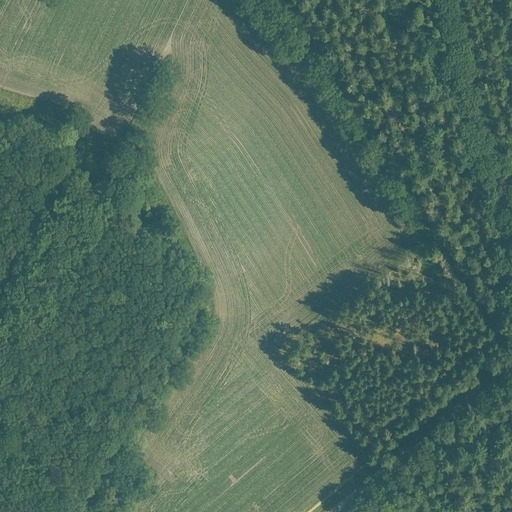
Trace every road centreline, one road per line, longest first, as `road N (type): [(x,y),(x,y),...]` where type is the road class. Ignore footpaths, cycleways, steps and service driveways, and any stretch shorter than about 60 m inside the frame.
road 1 (track): [(288,0),(511,340)]
road 2 (track): [(511,361),(331,511)]
road 3 (track): [(400,0),(511,151)]
